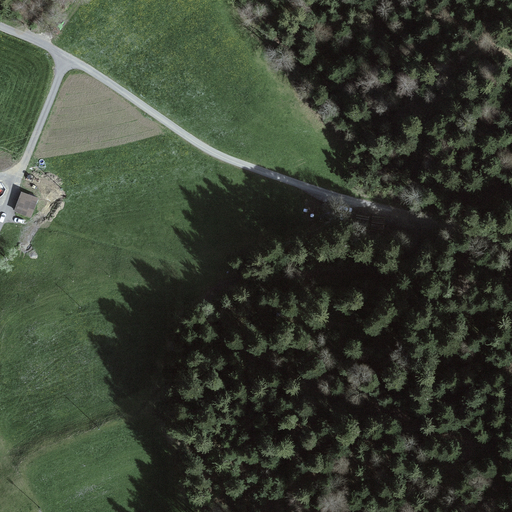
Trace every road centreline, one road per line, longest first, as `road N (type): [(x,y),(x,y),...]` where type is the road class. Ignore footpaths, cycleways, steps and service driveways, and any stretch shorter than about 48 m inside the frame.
road 1 (track): [(511,456),(235,355),(211,334),(208,303),(220,287),(388,263),(413,246),(429,221)]
road 2 (unclassified): [(343,198),(216,152),(82,63),(0,26)]
road 3 (track): [(376,210),(412,185),(423,116),(469,56),(485,46),(511,56)]
road 4 (track): [(511,255),(452,225),(343,198)]
